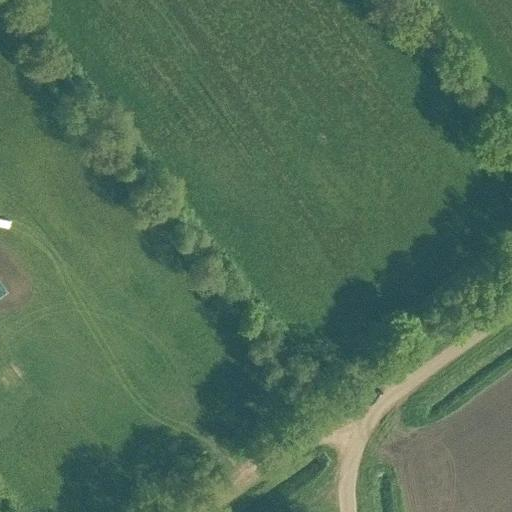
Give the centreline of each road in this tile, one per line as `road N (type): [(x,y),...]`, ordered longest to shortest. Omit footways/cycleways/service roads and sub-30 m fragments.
road 1 (unclassified): [(350,511),(349,463),(368,417),(511,310)]
road 2 (track): [(202,511),(303,443),(358,436)]
